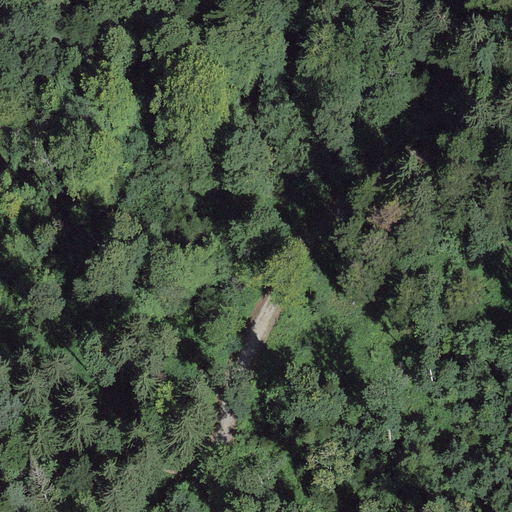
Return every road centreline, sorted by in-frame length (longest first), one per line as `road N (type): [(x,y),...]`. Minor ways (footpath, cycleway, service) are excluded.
road 1 (track): [(511,80),(347,204),(311,243),(229,399),(226,511)]
road 2 (track): [(511,40),(460,34),(401,0)]
